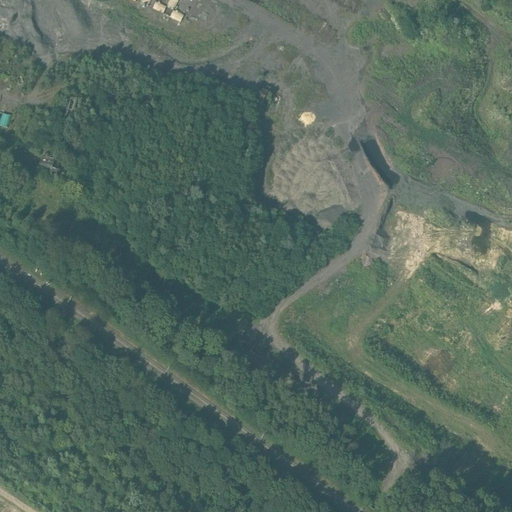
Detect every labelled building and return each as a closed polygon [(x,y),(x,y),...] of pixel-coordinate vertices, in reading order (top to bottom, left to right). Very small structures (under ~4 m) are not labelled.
[(150,0),(142,0),(141,4),(143,5),(142,8),(145,9),(146,6),(148,7),(150,0)] [(178,0),(169,0),(167,7),(174,10),(178,0)] [(166,7),(156,1),(152,8),(163,13),(166,7)] [(183,15),(173,10),(170,17),(180,22),(183,15)] [(46,160),(44,167),(53,169),(54,162),(46,160)]
